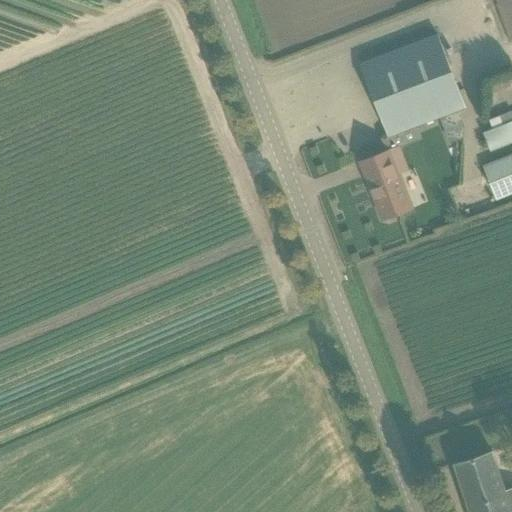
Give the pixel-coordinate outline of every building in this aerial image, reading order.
[(389,136),(407,129),(463,108),(436,36),(379,57),(360,64),(362,67),(368,84),(389,136)] [(511,120),(483,133),(490,151),(511,142),(511,120)] [(412,208),(399,174),(390,151),(390,150),(359,162),(382,220),(385,219),(388,222),(396,219),(396,214),(412,208)] [(511,153),(482,165),(495,201),(511,194),(511,153)] [(469,511),(511,511),(511,487),(504,490),(492,452),(454,465),(469,511)]
